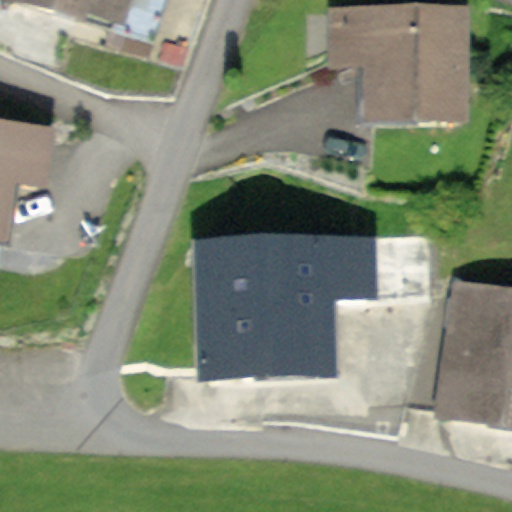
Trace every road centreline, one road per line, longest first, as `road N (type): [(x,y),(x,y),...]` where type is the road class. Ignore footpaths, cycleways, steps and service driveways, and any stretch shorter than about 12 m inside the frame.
road 1 (residential): [(230,0),(97,365),(105,417)]
road 2 (residential): [(511,484),(298,444),(153,439),(105,417)]
